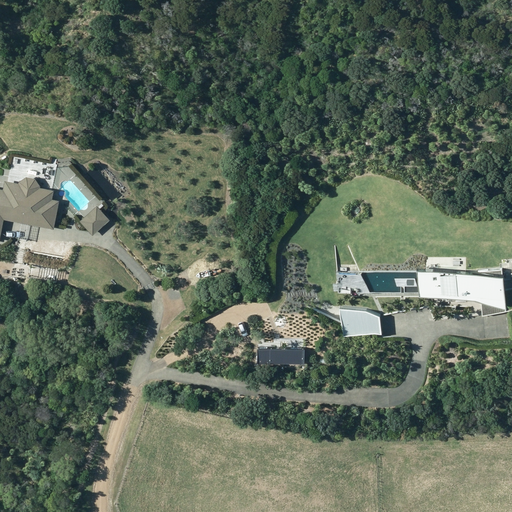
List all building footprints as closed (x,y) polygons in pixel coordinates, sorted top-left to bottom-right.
[(5,222),(56,232),(61,203),(53,201),(55,192),(41,190),(42,188),(37,180),(27,179),(20,183),(20,185),(7,183),(5,192),(0,191),(0,242),(1,243),(5,222)] [(94,237),(111,222),(98,207),(81,223),(94,237)] [(477,300),(510,309),(506,275),(420,268),(420,272),(421,292),(421,295),(477,300)] [(357,293),(370,294),(370,292),(361,272),(361,271),(336,270),(338,293),(352,293),(352,291),(357,291),(357,293)] [(342,336),(381,331),(379,312),(366,306),(338,304),(342,336)] [(258,348),(258,364),(305,364),(305,348),(258,348)]
